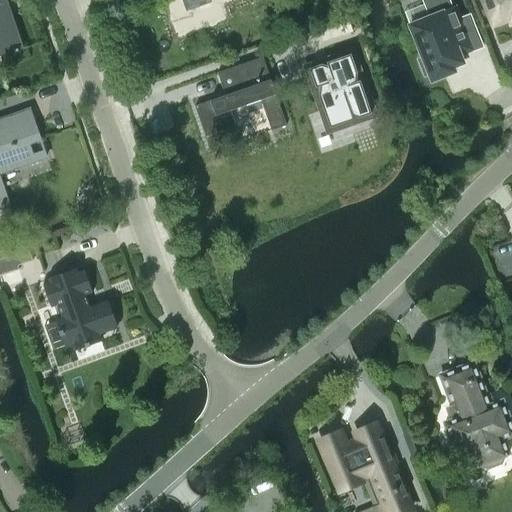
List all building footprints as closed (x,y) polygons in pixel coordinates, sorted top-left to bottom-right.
[(0,0),(0,56),(21,49),(9,14),(6,15),(0,0)] [(183,0),(187,10),(209,2),(208,0),(183,0)] [(429,17),(409,25),(422,58),(418,60),(424,76),(429,74),(431,81),(454,72),(452,67),(454,67),(456,66),(460,64),(463,63),(459,55),(482,46),(470,15),(459,19),(455,7),(452,8),(448,0),(422,0),(424,4),(429,17)] [(511,0),(482,0),(492,25),(509,18),(511,22),(511,21),(511,0)] [(325,39),(349,31),(345,18),(320,26),(325,39)] [(369,109),(351,58),(352,58),(350,54),(346,56),(314,67),(309,69),(311,73),(328,123),(330,128),(334,126),(366,115),(371,114),(369,109)] [(217,73),(225,96),(195,106),(205,136),(236,126),(230,111),(261,100),(271,131),(286,125),(263,57),(217,73)] [(28,143),(40,139),(33,119),(0,130),(0,206),(9,204),(0,178),(0,171),(34,160),(28,143)] [(0,284),(0,285),(22,277),(25,285),(45,277),(34,245),(0,256),(0,284)] [(83,269),(77,271),(76,268),(48,279),(49,281),(44,283),(53,306),(57,304),(62,316),(57,318),(67,345),(72,344),(74,349),(102,338),(100,333),(117,327),(107,299),(90,306),(86,294),(91,291),(83,269)] [(445,423),(457,457),(470,452),(475,467),(479,465),(487,469),(502,463),(505,455),(509,454),(503,439),(511,435),(511,425),(502,401),(490,405),(474,362),(440,375),(452,407),(454,407),(458,418),(445,423)] [(376,425),(374,426),(358,432),(355,433),(356,436),(358,440),(346,445),(341,432),(319,441),(339,490),(361,481),(359,477),(366,474),(378,504),(381,511),(404,511),(411,509),(393,465),(398,463),(384,429),(379,431),(377,427),(376,425)]
